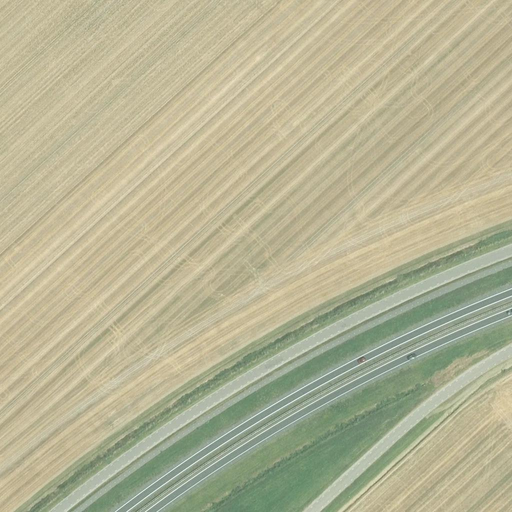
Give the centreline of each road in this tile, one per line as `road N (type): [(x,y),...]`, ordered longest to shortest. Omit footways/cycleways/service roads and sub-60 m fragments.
road 1 (unclassified): [(57,511),(178,422),(308,342),(511,250)]
road 2 (trunk): [(511,292),(324,379),(120,511)]
road 3 (trunk): [(151,511),(321,402),(511,311)]
road 4 (unclassified): [(312,511),(420,413),(511,350)]
